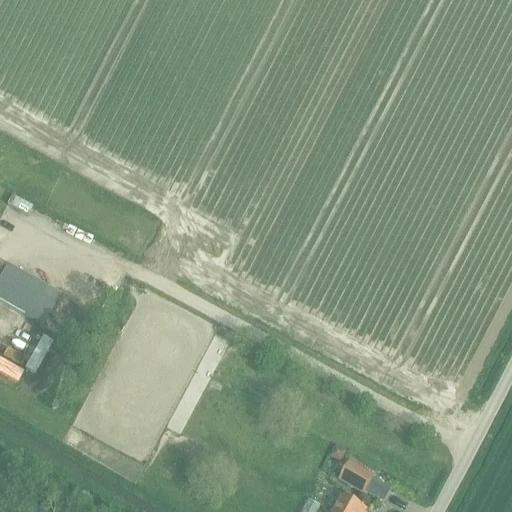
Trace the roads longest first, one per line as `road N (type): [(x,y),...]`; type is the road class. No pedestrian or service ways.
road 1 (track): [(151,279),(162,260),(444,411),(469,448)]
road 2 (unclassified): [(436,511),(511,366)]
